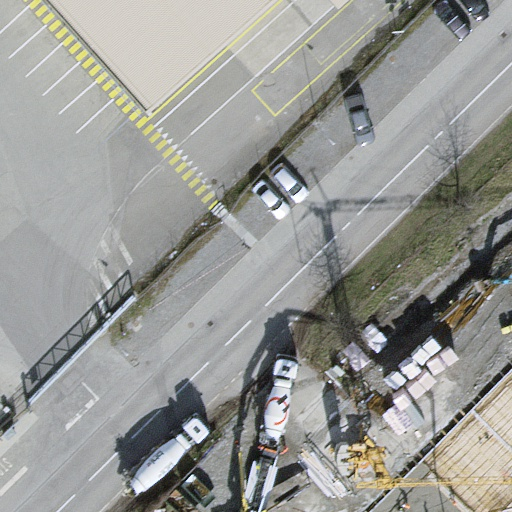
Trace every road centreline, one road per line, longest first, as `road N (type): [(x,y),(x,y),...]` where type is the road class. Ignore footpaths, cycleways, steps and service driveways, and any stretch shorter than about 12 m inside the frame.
road 1 (tertiary): [(511,64),(58,511)]
road 2 (unknown): [(339,0),(14,305)]
road 3 (unknown): [(136,433),(14,305)]
